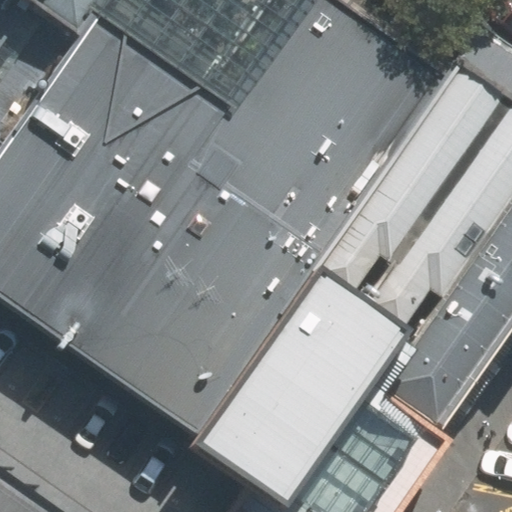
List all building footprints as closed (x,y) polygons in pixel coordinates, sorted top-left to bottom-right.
[(296,280),(434,80),(317,0),(299,0),(223,111),(86,17),(50,68),(0,141),(0,314),(185,441),(296,280)] [(0,0),(0,29),(1,30),(22,0),(0,0)] [(96,0),(22,0),(1,30),(50,68),(86,17),(96,0)] [(479,111),(434,80),(296,280),(341,311),(479,111)] [(511,188),(511,132),(479,111),(341,311),(400,351),(511,188)] [(511,188),(400,351),(369,396),(423,433),(500,321),(511,328),(511,188)] [(185,441),(289,511),(368,511),(423,433),(369,396),(400,351),(341,311),(296,280),(185,441)] [(0,511),(53,511),(0,473),(0,511)]
